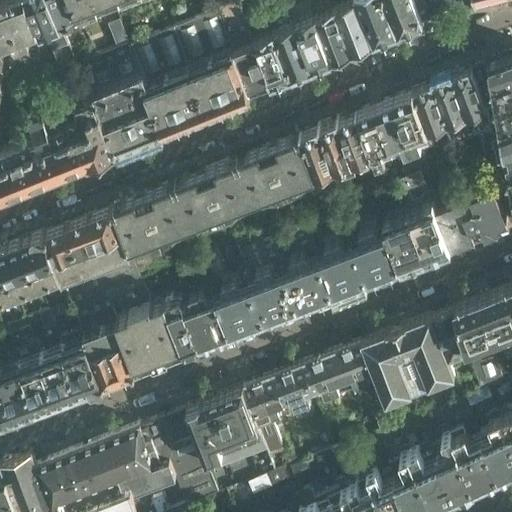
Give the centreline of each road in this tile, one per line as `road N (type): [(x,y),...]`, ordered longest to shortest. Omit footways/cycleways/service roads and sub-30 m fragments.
road 1 (residential): [(511,243),(0,441)]
road 2 (residential): [(0,214),(511,18)]
